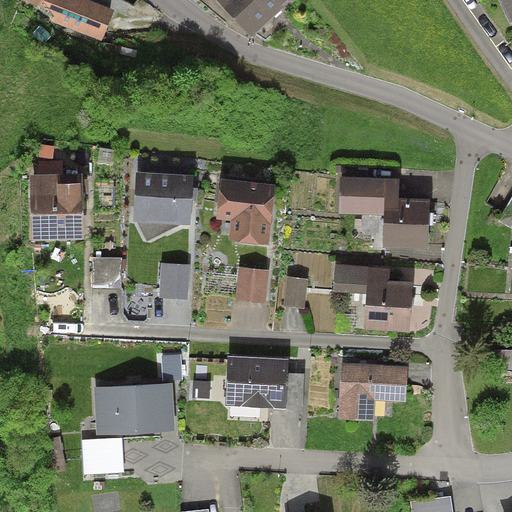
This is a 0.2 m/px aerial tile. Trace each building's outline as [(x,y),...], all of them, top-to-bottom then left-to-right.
[(25,0),(54,12),(50,20),(101,41),(115,10),(89,0),(25,0)] [(217,0),(251,36),(289,0),(217,0)] [(511,0),(497,0),(509,24),(511,22),(511,0)] [(41,144),(39,157),(53,159),(55,146),(41,144)] [(38,161),(38,175),(63,174),(63,160),(38,161)] [(194,175),(137,172),(133,221),(144,242),(151,242),(166,235),(167,235),(190,225),(192,200),(193,188),(194,175)] [(38,175),(30,175),(31,241),(84,239),(82,174),(63,174),(38,175)] [(400,177),(341,176),(340,214),(383,215),(382,246),(429,247),(430,198),(400,197),(400,177)] [(275,184),(220,178),(216,218),(232,220),(230,242),(269,246),(275,184)] [(511,224),(511,198),(499,220),(511,227),(511,224)] [(122,257),(93,257),(93,288),(122,288),(122,257)] [(190,264),(161,263),(160,298),(189,299),(190,264)] [(390,268),(335,265),(333,292),(367,294),(364,330),(410,333),(413,282),(390,280),(390,268)] [(269,270),(240,267),(236,300),(265,303),(269,270)] [(308,279),(288,276),(283,306),(304,309),(308,279)] [(511,349),(500,349),(500,369),(511,369),(511,349)] [(162,356),(164,380),(183,379),(182,354),(162,356)] [(288,359),(228,356),(226,405),(286,408),(288,359)] [(408,366),(341,363),(339,419),(375,421),(376,400),(406,402),(408,366)] [(210,381),(194,380),(193,397),(209,398),(210,381)] [(172,383),(94,388),(97,436),(175,431),(172,383)] [(60,436),(47,438),(53,471),(66,468),(60,436)] [(122,438),(82,440),(84,474),(124,472),(122,438)] [(453,511),(451,496),(411,501),(412,511),(453,511)]
